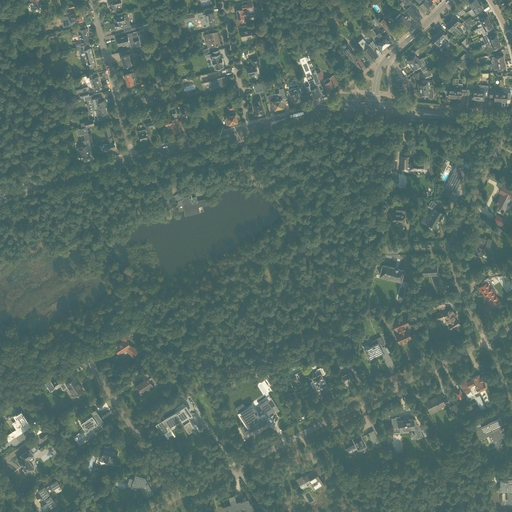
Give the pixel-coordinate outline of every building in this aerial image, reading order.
[(32,0),(33,2),(30,3),(32,10),(40,8),(38,4),(41,3),(41,2),(40,0),(32,0)] [(116,0),(114,1),(114,0),(108,2),(111,11),(116,10),(115,5),(122,3),(121,1),(125,0),(124,0),(116,0)] [(413,3),(410,0),(401,0),(408,7),(405,9),(415,19),(420,15),(415,9),(417,7),(413,3)] [(420,0),(416,0),(420,4),(419,6),(424,11),(428,7),(420,0)] [(477,0),(473,0),(472,0),(468,3),(471,6),(470,6),(471,8),(479,3),(477,1),(478,1),(477,0)] [(242,10),(241,10),(236,11),(238,19),(236,19),(237,22),(242,21),(242,22),(245,21),(245,22),(246,22),(246,21),(252,20),(255,20),(254,14),(248,16),(247,8),(253,7),(252,2),(247,3),(247,5),(241,6),(242,10)] [(480,5),(479,3),(471,8),(468,11),(472,16),(476,13),(480,10),(482,8),(483,8),(481,5),(480,5)] [(463,14),(466,12),(462,8),(456,12),(458,15),(460,17),(463,14)] [(214,12),(213,12),(212,10),(212,9),(195,13),(184,15),(185,21),(201,18),(202,26),(203,26),(205,26),(206,26),(208,25),(210,25),(213,25),(213,24),(215,24),(214,20),(215,20),(214,12)] [(411,19),(407,16),(402,11),(400,13),(395,17),(406,29),(411,24),(408,21),(411,19)] [(71,17),(68,17),(67,18),(68,22),(77,20),(77,22),(83,21),(81,13),(77,14),(77,13),(70,14),(71,17)] [(130,25),(127,14),(114,18),(115,22),(114,23),(115,29),(130,25)] [(452,19),(450,21),(462,33),(463,32),(457,25),(458,25),(460,27),(462,25),(461,23),(457,18),(456,19),(454,17),(454,16),(451,19),(452,19)] [(478,28),(490,22),(488,20),(489,19),(488,16),(487,17),(487,16),(484,18),(484,17),(479,20),(481,23),(480,24),(481,24),(477,26),(478,28)] [(395,38),(400,34),(398,31),(398,30),(395,27),(391,31),(387,26),(389,24),(383,18),(379,22),(379,23),(385,29),(389,33),(390,32),(395,38)] [(292,20),(283,25),(285,29),(286,30),(295,26),(292,20)] [(450,21),(448,22),(445,24),(446,25),(448,27),(447,27),(450,31),(451,30),(452,32),(455,30),(456,32),(457,32),(460,35),(462,33),(450,21)] [(480,31),(479,30),(480,30),(483,35),(487,33),(486,31),(490,29),(490,28),(492,27),(493,26),(491,23),(491,24),(490,22),(478,28),(474,30),(475,33),(480,31)] [(361,29),(366,37),(369,35),(364,27),(361,29)] [(85,29),(76,31),(76,30),(70,32),(72,37),(77,36),(78,40),(75,41),(76,46),(83,44),(83,41),(88,40),(85,29)] [(254,29),(245,31),(240,32),(242,39),(242,40),(246,40),(246,38),(256,36),(254,29)] [(437,32),(436,34),(442,41),(444,43),(447,47),(449,45),(446,41),(443,38),(446,35),(442,32),(440,30),(439,29),(437,32)] [(218,32),(209,34),(205,35),(208,47),(220,45),(218,32)] [(379,32),(376,34),(383,43),(386,46),(391,42),(385,35),(383,37),(379,32)] [(127,36),(116,38),(118,45),(122,44),(123,44),(126,43),(126,45),(129,44),(130,48),(140,46),(139,40),(133,42),(131,33),(127,34),(127,36)] [(172,40),(171,37),(167,38),(166,33),(163,34),(165,41),(172,40)] [(383,43),(376,34),(374,36),(378,41),(376,43),(381,50),(386,46),(383,43)] [(433,35),(431,37),(431,38),(433,40),(436,44),(438,46),(441,43),(442,45),(442,44),(446,48),(447,47),(444,43),(442,41),(436,34),(434,35),(434,36),(433,35)] [(482,37),(485,44),(482,45),(482,47),(498,40),(497,38),(498,38),(497,35),(496,35),(493,36),(489,37),(488,35),(482,37)] [(451,37),(448,39),(448,40),(453,45),(456,42),(451,37)] [(373,49),(376,46),(373,40),(368,45),(364,40),(359,44),(363,49),(367,54),(366,54),(371,60),(377,55),(373,49)] [(498,40),(482,47),(483,49),(487,47),(488,48),(492,46),(493,49),(498,48),(498,47),(501,46),(500,46),(501,45),(500,42),(499,43),(498,40)] [(409,63),(410,65),(419,59),(418,57),(416,58),(414,53),(418,49),(419,50),(422,47),(419,43),(412,50),(407,55),(408,55),(408,54),(410,58),(407,59),(407,60),(406,60),(408,63),(409,63)] [(90,49),(87,49),(86,45),(78,47),(81,56),(85,55),(87,64),(88,64),(90,69),(94,68),(93,65),(94,65),(90,49)] [(348,46),(345,48),(344,49),(352,61),(353,60),(354,61),(356,65),(357,65),(359,68),(365,64),(364,62),(366,60),(363,55),(357,59),(348,46)] [(143,47),(140,48),(133,49),(134,53),(135,52),(136,54),(137,54),(137,55),(140,54),(140,53),(141,53),(140,51),(144,50),(143,47)] [(220,67),(224,66),(223,62),(224,62),(222,58),(221,54),(220,54),(219,51),(220,51),(213,52),(213,53),(208,54),(209,57),(212,56),(213,60),(214,65),(215,68),(215,69),(219,68),(220,67)] [(467,56),(466,57),(467,59),(468,58),(469,61),(474,59),(471,52),(467,53),(467,54),(466,54),(467,56)] [(126,55),(121,56),(124,67),(134,64),(131,54),(128,55),(128,54),(126,55)] [(454,61),(448,55),(445,58),(451,64),(454,61)] [(495,56),(492,57),(492,60),(491,60),(492,64),(495,63),(504,61),(504,59),(504,55),(503,56),(503,55),(500,56),(500,55),(495,56)] [(258,62),(257,58),(251,60),(252,66),(247,67),(249,77),(253,77),(253,74),(257,73),(255,64),(258,64),(257,62),(258,62)] [(416,68),(417,69),(420,67),(422,70),(427,67),(421,58),(419,59),(410,65),(411,67),(412,70),(413,69),(413,70),(416,68)] [(457,65),(459,65),(459,67),(466,67),(466,65),(468,66),(468,70),(468,62),(466,59),(457,62),(457,69),(457,65)] [(493,70),(497,69),(498,72),(504,71),(503,67),(505,67),(506,66),(505,63),(504,63),(504,61),(495,63),(492,64),(488,64),(489,66),(492,66),(493,70)] [(135,72),(130,73),(125,75),(128,86),(133,84),(131,78),(136,76),(135,72)] [(94,74),(79,77),(79,81),(84,80),(85,84),(91,83),(92,87),(93,87),(94,90),(100,89),(99,85),(100,85),(98,77),(95,77),(94,74)] [(202,78),(203,83),(210,81),(213,90),(227,86),(225,77),(217,79),(216,78),(215,78),(214,78),(213,75),(202,78)] [(338,83),(336,79),(333,75),(324,81),(325,84),(329,90),(335,86),(334,86),(338,83)] [(314,78),(308,81),(310,86),(309,86),(310,90),(311,90),(314,97),(315,97),(315,98),(318,97),(318,96),(320,95),(316,85),(320,83),(318,78),(314,79),(314,78)] [(455,87),(454,97),(457,97),(457,98),(460,98),(460,94),(466,95),(466,89),(466,88),(462,88),(462,84),(458,83),(458,79),(456,78),(455,83),(455,87)] [(293,88),(288,90),(292,100),(294,99),(295,102),(296,101),(296,102),(300,101),(299,100),(301,100),(300,98),(302,97),(301,94),(302,94),(302,95),(307,93),(303,80),(298,82),(298,83),(292,85),(293,88)] [(418,87),(419,89),(432,87),(433,87),(433,84),(431,84),(430,81),(424,82),(423,82),(421,82),(421,83),(418,83),(418,84),(417,84),(417,87),(418,87)] [(444,85),(443,89),(443,93),(448,93),(448,97),(449,97),(448,98),(452,98),(452,97),(454,97),(455,87),(452,87),(452,88),(449,88),(449,86),(444,85)] [(419,89),(419,92),(418,92),(419,95),(423,95),(423,96),(428,95),(429,97),(430,98),(431,98),(432,97),(433,96),(433,95),(433,93),(432,87),(419,89)] [(149,90),(144,91),(139,92),(141,97),(151,95),(153,105),(159,104),(159,103),(166,101),(164,96),(157,98),(155,88),(149,89),(149,90)] [(178,99),(177,97),(178,95),(178,92),(175,90),(175,88),(170,89),(173,101),(178,99)] [(269,96),(268,96),(268,99),(269,102),(271,101),(273,110),(279,108),(285,107),(282,98),(285,97),(284,93),(282,88),(279,89),(280,93),(269,96)] [(466,89),(466,95),(471,95),(471,99),(475,100),(475,99),(477,99),(478,89),(475,88),(475,90),(471,89),(466,89)] [(489,89),(489,91),(489,96),(493,96),(493,97),(494,97),(494,100),(494,101),(498,101),(498,100),(500,101),(501,90),(489,89)] [(103,100),(101,101),(99,97),(90,99),(93,110),(98,109),(105,107),(103,100)] [(258,105),(254,106),(256,114),(257,114),(257,115),(260,114),(260,113),(263,112),(260,98),(256,99),(258,105)] [(193,115),(192,112),(190,105),(184,106),(187,117),(193,115)] [(105,107),(98,109),(93,110),(95,121),(97,120),(105,118),(104,114),(107,113),(106,110),(107,110),(106,108),(105,108),(105,107)] [(227,118),(225,119),(226,124),(229,124),(230,125),(232,124),(232,123),(237,122),(235,114),(234,109),(229,110),(229,113),(226,113),(227,118)] [(172,114),(173,117),(164,119),(166,126),(170,125),(172,133),(180,131),(176,113),(172,114)] [(145,124),(147,132),(139,134),(141,141),(148,139),(147,135),(151,134),(150,127),(155,126),(154,121),(145,124)] [(195,130),(193,124),(187,126),(188,132),(195,130)] [(108,126),(104,128),(103,128),(107,143),(103,144),(105,151),(112,149),(112,150),(114,150),(114,148),(116,148),(113,136),(111,137),(108,126)] [(86,127),(79,129),(77,129),(78,135),(88,133),(87,127),(86,127)] [(89,155),(85,140),(82,141),(83,146),(77,148),(79,157),(89,155)] [(401,166),(400,171),(404,171),(404,168),(408,168),(408,167),(410,167),(410,168),(417,168),(417,170),(421,170),(421,169),(427,169),(427,166),(429,166),(429,160),(421,160),(421,161),(417,160),(417,161),(411,161),(411,162),(408,162),(408,157),(407,157),(407,156),(406,155),(404,155),(403,156),(401,156),(401,161),(402,161),(401,166)] [(444,186),(442,191),(445,192),(447,188),(453,191),(454,191),(456,187),(458,188),(462,179),(461,179),(462,176),(463,177),(465,177),(469,169),(469,168),(458,163),(454,171),(454,172),(455,172),(454,174),(453,173),(446,187),(444,186)] [(399,173),(399,188),(406,188),(407,173),(399,173)] [(511,190),(508,189),(502,186),(500,191),(502,192),(497,203),(497,204),(506,209),(511,197),(511,190)] [(173,196),(164,201),(167,208),(177,202),(179,207),(182,205),(184,209),(184,211),(185,216),(195,213),(194,210),(199,209),(199,207),(201,206),(207,205),(206,202),(205,199),(198,201),(190,203),(189,199),(192,198),(191,195),(183,197),(180,192),(175,195),(174,193),(174,192),(172,187),(169,189),(171,194),(172,193),(174,196),(173,196)] [(436,208),(426,223),(435,228),(435,229),(445,214),(442,212),(436,208)] [(389,216),(389,222),(393,222),(393,224),(398,225),(398,222),(400,222),(400,223),(404,223),(404,217),(406,217),(406,211),(399,210),(399,213),(392,213),(392,216),(389,216)] [(505,220),(502,218),(497,215),(494,221),(502,225),(505,220)] [(494,232),(501,235),(504,231),(496,227),(494,232)] [(479,252),(487,255),(492,239),(488,238),(487,240),(482,238),(477,237),(472,252),(478,254),(479,252)] [(382,264),(381,269),(380,275),(401,280),(403,270),(398,268),(398,270),(394,269),(395,267),(382,264)] [(422,267),(422,272),(422,273),(422,272),(422,275),(431,274),(437,292),(444,290),(438,274),(438,273),(437,273),(437,266),(422,267)] [(482,285),(478,287),(489,303),(490,303),(493,308),(497,305),(500,303),(500,302),(497,298),(495,295),(495,294),(496,293),(489,282),(487,283),(487,282),(483,285),(482,285)] [(443,298),(438,300),(432,302),(434,308),(445,305),(443,298)] [(446,310),(443,312),(436,314),(438,319),(445,317),(453,328),(456,326),(459,330),(463,328),(456,319),(458,318),(451,309),(447,312),(446,310)] [(406,331),(404,326),(409,323),(406,317),(392,323),(395,329),(398,328),(400,333),(396,335),(399,343),(403,341),(404,342),(404,343),(405,343),(406,342),(407,342),(407,341),(407,340),(411,338),(408,330),(406,331)] [(119,335),(120,336),(123,341),(120,342),(121,344),(119,345),(119,343),(114,346),(119,353),(123,350),(123,349),(125,348),(129,351),(128,352),(133,356),(138,351),(133,347),(132,348),(129,345),(130,344),(129,344),(125,338),(128,336),(125,331),(119,335)] [(369,347),(364,349),(365,351),(367,355),(369,359),(371,358),(380,354),(383,352),(383,351),(379,344),(384,342),(381,336),(371,341),(372,344),(369,346),(369,347)] [(320,391),(327,387),(327,388),(328,387),(325,382),(325,381),(324,378),(323,379),(322,375),(325,373),(322,366),(317,369),(317,370),(315,371),(317,375),(313,377),(312,377),(314,380),(310,381),(315,390),(318,389),(320,391)] [(147,371),(145,371),(141,374),(145,379),(137,385),(142,392),(152,385),(148,379),(151,377),(147,371)] [(344,382),(343,382),(344,383),(347,381),(347,382),(350,380),(353,378),(353,377),(353,378),(350,373),(350,372),(341,377),(341,378),(341,377),(344,382)] [(479,391),(481,390),(486,388),(482,381),(484,379),(483,376),(480,377),(479,374),(472,378),(473,379),(466,382),(465,380),(460,382),(465,393),(470,390),(469,387),(475,384),(479,391)] [(50,380),(45,383),(50,391),(55,388),(55,387),(56,387),(60,385),(61,387),(66,383),(68,386),(67,386),(69,389),(70,389),(71,389),(75,395),(77,393),(78,394),(79,394),(78,393),(83,390),(80,386),(79,385),(79,386),(78,384),(74,378),(73,377),(72,377),(71,377),(70,378),(62,384),(58,378),(53,382),(52,383),(50,380)] [(296,377),(290,379),(292,385),(298,383),(296,377)] [(454,392),(458,400),(464,397),(460,389),(454,392)] [(443,400),(440,394),(425,402),(427,404),(426,404),(429,410),(435,407),(436,409),(445,404),(449,402),(447,398),(443,400)] [(242,404),(236,408),(241,416),(242,416),(247,423),(245,424),(249,430),(256,425),(257,427),(261,424),(259,420),(257,417),(264,413),(265,412),(267,415),(273,411),(272,408),(271,408),(267,401),(260,405),(261,406),(262,409),(258,412),(257,412),(256,412),(255,410),(252,405),(246,409),(245,408),(245,407),(244,407),(242,404)] [(160,413),(140,426),(144,432),(155,424),(155,425),(161,433),(162,434),(163,433),(167,440),(169,439),(165,432),(169,429),(170,429),(181,421),(187,429),(188,429),(188,428),(191,426),(193,429),(195,428),(187,417),(190,415),(191,415),(192,414),(186,404),(184,405),(184,406),(181,408),(175,412),(164,419),(160,413)] [(454,414),(460,411),(456,404),(451,407),(454,414)] [(92,427),(95,432),(106,425),(95,409),(79,419),(86,431),(92,427)] [(163,417),(170,413),(167,409),(160,413),(163,417)] [(17,428),(12,432),(15,437),(25,431),(24,430),(26,429),(27,428),(28,429),(31,427),(32,428),(32,429),(36,435),(43,430),(36,421),(30,425),(23,414),(24,414),(23,413),(21,411),(15,415),(19,420),(14,423),(17,428)] [(399,417),(391,418),(392,423),(392,427),(400,426),(400,429),(400,430),(400,429),(414,428),(416,438),(424,437),(417,424),(416,424),(415,420),(413,420),(413,418),(399,420),(399,417)] [(488,423),(490,427),(484,430),(482,426),(475,429),(479,438),(480,439),(491,434),(492,437),(493,437),(494,437),(496,441),(494,442),(497,446),(498,446),(501,452),(502,451),(503,452),(507,450),(506,449),(508,449),(507,446),(507,445),(507,444),(506,444),(503,437),(505,436),(503,431),(502,431),(499,432),(498,430),(499,430),(499,429),(504,427),(502,423),(500,418),(488,423)] [(428,443),(431,441),(424,427),(420,429),(428,443)] [(53,433),(50,428),(39,435),(42,440),(53,433)] [(354,440),(344,445),(345,445),(347,450),(351,448),(352,448),(356,445),(358,449),(360,453),(364,451),(365,451),(368,449),(364,441),(367,440),(364,435),(362,436),(361,434),(353,438),(354,440)] [(34,468),(28,459),(33,455),(33,453),(37,450),(35,446),(30,449),(29,449),(21,454),(21,455),(21,456),(20,457),(20,458),(21,459),(18,461),(21,465),(23,469),(24,469),(27,473),(28,472),(29,473),(33,470),(32,469),(34,468)] [(114,460),(118,450),(109,447),(105,446),(101,457),(105,458),(104,461),(113,464),(114,460)] [(302,475),(296,479),(299,483),(300,485),(305,482),(307,484),(311,481),(315,489),(324,485),(318,474),(323,472),(319,465),(313,469),(315,470),(303,477),(302,475)] [(135,475),(134,479),(129,477),(127,484),(131,486),(132,487),(133,485),(140,487),(143,492),(146,496),(153,492),(145,477),(135,475)] [(500,479),(499,479),(499,491),(500,490),(502,490),(502,491),(502,501),(507,501),(511,501),(511,503),(511,502),(511,478),(508,479),(500,479)] [(45,486),(38,491),(41,496),(43,499),(44,500),(45,499),(47,503),(48,503),(50,507),(51,508),(56,504),(48,492),(56,488),(60,485),(57,480),(53,483),(49,485),(45,488),(45,486)] [(255,511),(249,502),(248,499),(242,501),(242,500),(236,502),(234,495),(229,496),(231,504),(223,507),(224,511),(233,509),(234,511),(238,509),(239,511),(255,511)]
